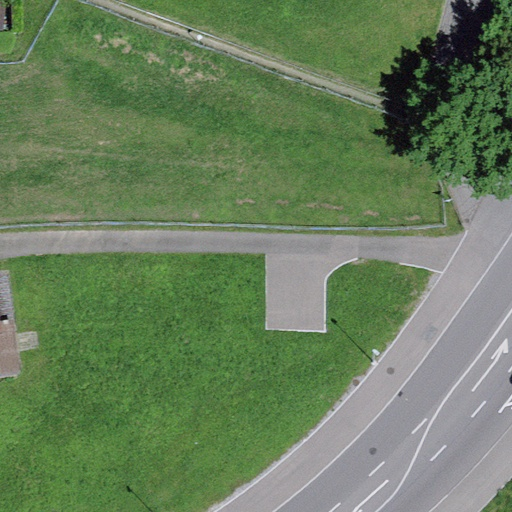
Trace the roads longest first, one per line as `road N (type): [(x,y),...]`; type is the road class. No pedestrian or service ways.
road 1 (residential): [(0,252),(145,242),(409,250),(511,267)]
road 2 (primary): [(331,511),(417,440),(511,328)]
road 3 (residential): [(511,236),(467,174),(450,127),(450,88),(471,0)]
